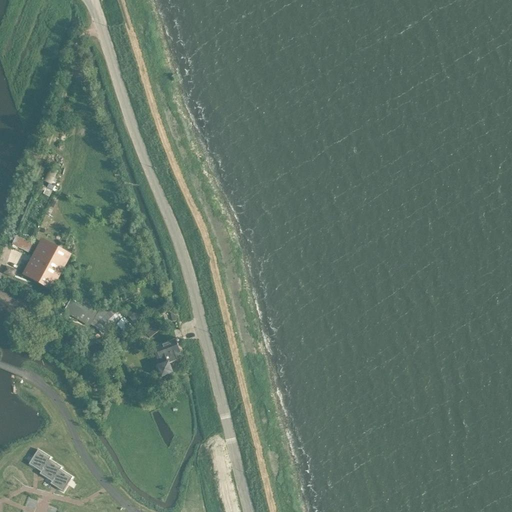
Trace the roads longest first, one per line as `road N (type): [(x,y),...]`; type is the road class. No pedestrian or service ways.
road 1 (tertiary): [(244,511),(181,259),(86,0)]
road 2 (track): [(96,21),(72,46),(0,247)]
